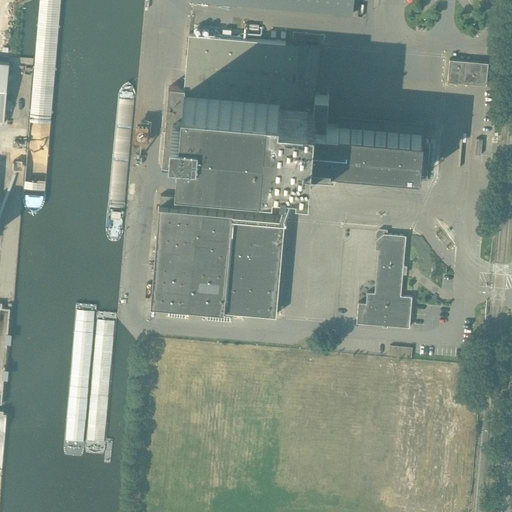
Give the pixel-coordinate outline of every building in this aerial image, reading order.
[(353,0),(199,0),(351,13),(351,14),(352,14),(353,0)] [(319,45),(189,33),(184,88),(169,86),(162,164),(274,174),(273,177),(278,177),(278,176),(287,177),(288,175),(310,177),(310,174),(316,109),(314,109),(315,92),(319,45)] [(488,62),(450,59),(448,81),(486,85),(488,62)] [(0,122),(4,122),(9,62),(0,61),(0,122)] [(419,176),(423,132),(334,124),(337,94),(315,92),(314,109),(316,109),(310,174),(330,176),(331,169),(419,176)] [(137,143),(149,143),(149,122),(137,122),(137,143)] [(177,195),(161,194),(160,205),(159,205),(151,304),(224,310),(224,309),(266,313),(276,314),(285,216),(233,212),(233,211),(176,206),(177,195)] [(366,302),(358,302),(356,322),(409,327),(412,296),(401,295),(403,273),(405,273),(405,265),(403,265),(406,235),(387,233),(387,230),(379,229),(377,231),(376,236),(378,238),(376,239),(375,248),(378,249),(375,292),(367,292),(366,302)] [(412,347),(390,345),(389,355),(411,357),(412,347)]
